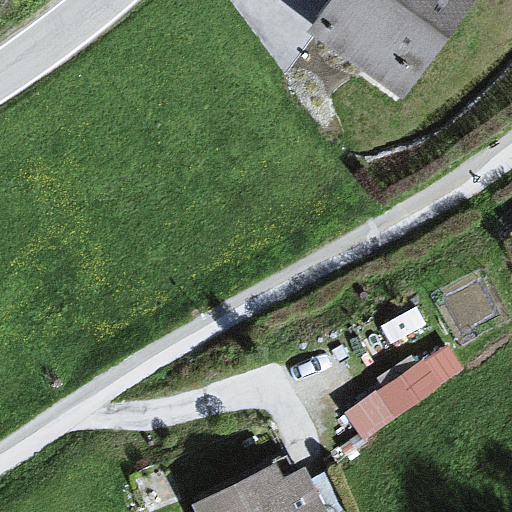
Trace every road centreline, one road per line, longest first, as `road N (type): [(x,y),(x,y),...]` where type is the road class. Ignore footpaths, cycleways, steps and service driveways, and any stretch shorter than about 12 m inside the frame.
road 1 (unclassified): [(0,464),(91,400),(423,213),(511,150)]
road 2 (tertiary): [(0,72),(101,0)]
